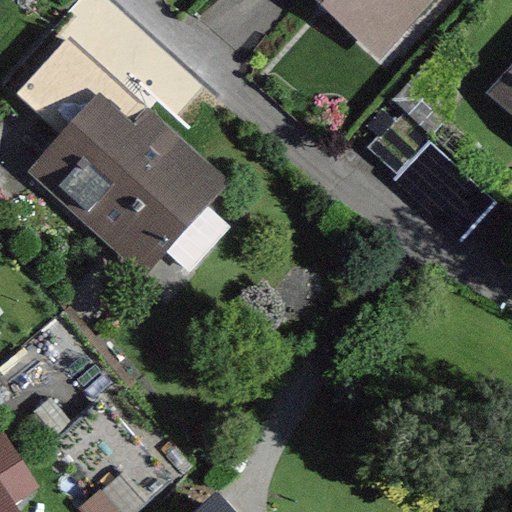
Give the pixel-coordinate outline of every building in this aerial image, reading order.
[(309,0),(381,62),(435,0),(309,0)] [(432,139),(450,119),(439,109),(447,100),(438,92),(470,57),(450,40),(393,102),(403,111),(394,120),(385,112),(370,129),(379,137),(368,149),(399,177),(394,182),(461,243),(500,201),(432,139)] [(228,186),(89,56),(35,114),(62,138),(28,173),(141,279),(228,186)] [(511,119),(511,64),(485,95),(511,119)] [(0,337),(4,335),(0,325),(0,321),(18,313),(1,277),(0,277),(0,337)] [(73,421),(51,397),(29,416),(98,492),(79,509),(81,511),(136,511),(174,477),(101,396),(73,421)] [(17,511),(15,507),(40,491),(3,433),(0,434),(0,511),(17,511)] [(231,511),(215,494),(195,511),(231,511)]
